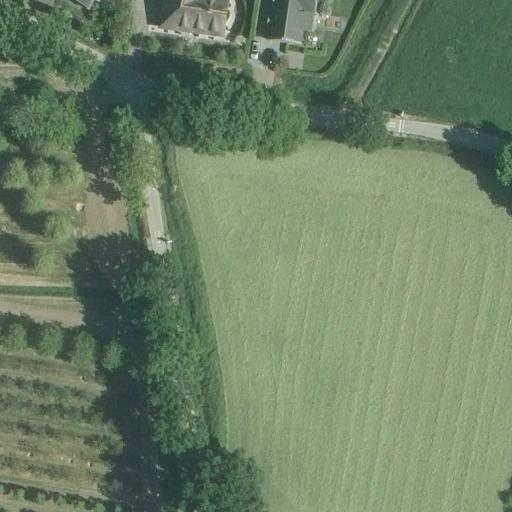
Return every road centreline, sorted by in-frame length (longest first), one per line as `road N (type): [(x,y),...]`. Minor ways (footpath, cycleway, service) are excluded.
road 1 (unclassified): [(197,511),(136,105)]
road 2 (unclassified): [(511,152),(466,132),(273,104),(193,95),(136,105)]
road 3 (unclassified): [(136,105),(104,67),(0,9)]
road 4 (track): [(345,116),(406,0)]
